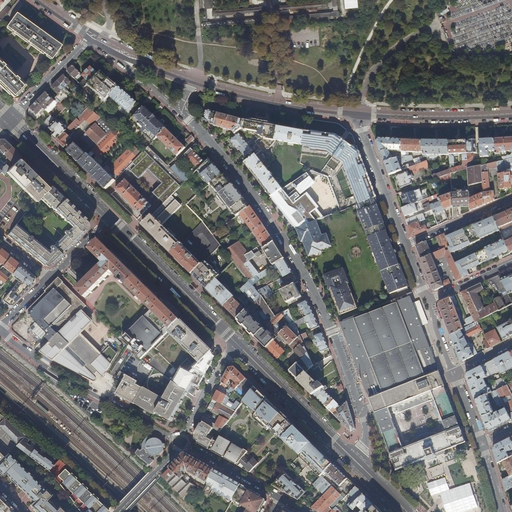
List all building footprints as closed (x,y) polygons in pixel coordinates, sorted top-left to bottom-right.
[(204,0),(205,9),(213,8),(212,0),(204,0)] [(276,6),(277,11),(283,10),(283,9),(323,5),(324,6),(329,5),(329,0),(323,1),(323,2),(283,6),(283,5),(276,6)] [(0,20),(10,9),(8,7),(7,7),(0,14),(0,20)] [(212,12),(212,17),(219,17),(219,16),(258,12),(258,13),(265,12),(265,7),(258,7),(258,8),(219,12),(219,11),(212,12)] [(277,17),(278,22),(288,21),(288,20),(333,15),(333,16),(339,15),(339,10),(332,11),(332,12),(288,16),(288,15),(277,17)] [(52,59),(62,45),(30,23),(17,13),(7,26),(52,59)] [(204,24),(205,29),(212,28),(211,28),(256,23),(256,24),(266,23),(266,18),(255,19),(255,20),(211,24),(211,23),(209,23),(208,13),(204,13),(205,24),(204,24)] [(0,84),(5,89),(13,97),(25,85),(0,60),(0,84)] [(80,73),(73,66),(67,71),(76,80),(77,79),(76,78),(80,73)] [(91,66),(82,75),(88,81),(87,82),(85,80),(84,81),(82,80),(79,83),(84,88),(98,73),(91,66)] [(117,88),(99,72),(98,73),(84,88),(76,96),(78,98),(86,105),(89,107),(94,111),(95,113),(107,99),(109,96),(117,88)] [(71,82),(64,74),(58,81),(65,88),(71,82)] [(65,88),(58,81),(51,87),(59,94),(55,97),(57,99),(59,101),(60,102),(63,99),(64,99),(67,96),(69,93),(65,88)] [(76,96),(84,88),(79,83),(78,82),(75,86),(78,89),(72,95),(75,98),(76,96)] [(118,86),(117,88),(109,96),(124,109),(127,111),(128,112),(137,102),(118,86)] [(46,92),(37,102),(44,109),(46,110),(55,101),(46,92)] [(124,109),(109,96),(107,99),(124,114),(127,111),(124,109)] [(46,110),(48,113),(56,105),(59,101),(57,99),(55,101),(46,110)] [(56,105),(62,111),(65,107),(60,102),(59,101),(56,105)] [(29,109),(29,113),(34,118),(39,113),(40,114),(44,109),(37,102),(29,109)] [(158,137),(166,128),(143,106),(132,119),(154,140),(158,137)] [(82,123),(79,126),(86,133),(92,127),(85,120),(94,111),(89,107),(84,112),(77,119),(82,123)] [(205,117),(203,119),(207,123),(208,121),(211,122),(211,123),(211,124),(214,125),(214,126),(232,131),(235,134),(241,129),(242,128),(244,120),(207,110),(205,117)] [(85,120),(92,127),(101,118),(95,113),(94,111),(85,120)] [(41,125),(45,129),(54,119),(53,117),(51,116),(45,121),(41,125)] [(95,144),(97,145),(110,131),(113,128),(101,118),(92,127),(86,133),(81,138),(92,148),(95,144)] [(63,146),(64,147),(68,143),(66,141),(70,137),(69,136),(79,126),(82,123),(77,119),(66,130),(56,140),(63,146)] [(53,137),(56,140),(66,130),(62,126),(63,125),(60,122),(60,123),(57,120),(49,128),(53,132),(54,131),(55,132),(52,136),(53,137)] [(273,126),(244,120),(242,128),(244,130),(251,140),(256,136),(259,138),(263,140),(268,144),(269,145),(270,144),(273,126)] [(125,130),(118,124),(113,128),(110,131),(119,140),(124,135),(122,133),(125,130)] [(284,128),(273,126),(270,144),(269,145),(268,144),(263,140),(258,143),(258,145),(262,151),(245,164),(248,168),(249,167),(250,169),(250,170),(253,174),(253,173),(264,188),(267,192),(268,191),(269,193),(269,194),(272,197),(275,195),(283,189),(272,175),(272,174),(271,173),(270,173),(263,164),(266,161),(261,154),(268,148),(269,149),(276,141),(276,140),(289,142),(289,143),(293,144),(293,143),(303,144),(305,131),(291,129),(284,128)] [(185,147),(166,128),(158,137),(177,156),(185,147)] [(91,175),(106,189),(115,180),(109,174),(113,171),(114,171),(112,173),(114,175),(116,173),(119,176),(124,171),(137,158),(128,149),(110,167),(108,166),(106,165),(104,168),(100,165),(103,162),(103,160),(101,159),(119,140),(110,131),(97,145),(92,150),(97,155),(93,159),(88,154),(87,155),(79,163),(91,175)] [(303,144),(302,150),(306,150),(307,144),(331,147),(332,149),(332,150),(333,151),(334,152),(335,152),(336,151),(344,157),(344,158),(346,160),(347,160),(348,160),(350,161),(361,192),(346,197),(339,178),(335,179),(346,209),(357,205),(373,199),(377,198),(360,152),(355,149),(353,147),(352,147),(343,141),(341,139),(336,135),(305,131),(303,144)] [(230,140),(238,150),(239,149),(247,143),(239,133),(230,140)] [(256,136),(251,140),(247,143),(239,149),(245,157),(253,151),(249,146),(259,138),(256,136)] [(511,158),(511,137),(494,139),(495,151),(495,154),(498,153),(500,151),(502,151),(502,153),(503,153),(503,152),(505,152),(506,152),(506,151),(511,151),(511,153),(511,155),(507,156),(502,157),(503,160),(511,158)] [(4,154),(11,146),(5,140),(4,139),(0,138),(0,152),(1,154),(2,153),(4,154)] [(378,138),(376,141),(379,148),(381,154),(385,163),(402,157),(402,152),(400,152),(401,156),(400,156),(398,156),(397,155),(396,155),(395,155),(394,153),(391,154),(390,151),(402,152),(401,139),(378,138)] [(421,140),(401,139),(402,152),(402,157),(406,156),(406,152),(422,153),(425,160),(424,160),(422,157),(414,160),(415,162),(416,165),(427,161),(424,155),(422,148),(421,140)] [(494,139),(480,140),(481,157),(489,156),(489,152),(488,151),(495,151),(494,139)] [(449,140),(421,140),(422,148),(424,155),(430,155),(430,158),(435,158),(435,153),(436,152),(436,156),(438,156),(438,155),(449,155),(449,141),(449,140)] [(470,141),(466,142),(467,162),(474,162),(473,161),(475,161),(474,157),(473,157),(473,156),(472,156),(471,153),(476,153),(475,140),(470,140),(470,141)] [(449,141),(449,155),(450,166),(454,166),(454,163),(454,157),(453,156),(452,156),(452,154),(453,154),(454,155),(455,156),(458,155),(458,154),(460,154),(460,155),(461,155),(461,154),(462,154),(463,164),(462,166),(461,166),(460,166),(456,167),(450,169),(450,173),(468,169),(468,168),(467,162),(466,142),(466,141),(449,141)] [(73,157),(79,163),(87,155),(76,143),(68,151),(73,157)] [(128,149),(137,158),(142,153),(133,144),(128,149)] [(19,159),(21,156),(16,151),(11,146),(4,154),(14,164),(19,159)] [(165,202),(171,195),(184,182),(170,169),(167,165),(164,162),(148,147),(142,153),(137,158),(124,171),(128,174),(131,171),(139,178),(146,171),(148,169),(162,183),(160,185),(153,192),(159,198),(160,197),(165,202)] [(205,162),(191,148),(184,155),(198,169),(205,162)] [(402,157),(385,163),(386,167),(387,169),(388,172),(389,173),(389,175),(399,171),(404,170),(408,168),(416,165),(415,162),(403,166),(404,167),(403,168),(402,169),(400,163),(401,164),(414,159),(412,156),(406,156),(402,157)] [(4,174),(7,171),(10,168),(5,163),(0,158),(0,170),(1,171),(4,174)] [(209,160),(208,158),(205,162),(198,169),(197,170),(209,185),(211,183),(222,174),(217,168),(214,165),(213,163),(212,164),(211,163),(210,164),(208,160),(209,160)] [(507,171),(511,170),(511,160),(511,158),(503,160),(497,162),(497,168),(497,175),(499,174),(499,171),(507,170),(507,171)] [(24,188),(35,176),(20,161),(21,160),(19,159),(14,164),(12,166),(10,168),(7,171),(24,188)] [(429,167),(427,161),(416,165),(408,168),(409,169),(410,169),(412,173),(429,167)] [(170,169),(184,182),(185,182),(189,177),(184,173),(183,173),(176,167),(179,164),(177,162),(170,169)] [(482,183),(483,191),(490,190),(488,169),(497,168),(497,162),(496,162),(481,166),(482,183)] [(469,186),(482,183),(481,166),(481,165),(468,168),(468,169),(469,186)] [(146,171),(160,185),(162,183),(148,169),(146,171)] [(434,180),(440,177),(450,173),(450,169),(436,174),(436,173),(432,175),(434,180)] [(404,170),(399,171),(400,175),(397,176),(401,188),(412,184),(411,180),(414,179),(412,175),(409,176),(408,172),(406,173),(404,170)] [(444,187),(451,184),(450,173),(440,177),(442,183),(443,183),(444,187)] [(499,174),(500,189),(511,188),(510,173),(499,174)] [(231,185),(222,174),(211,183),(219,194),(217,195),(226,207),(228,206),(236,217),(239,214),(240,214),(248,208),(242,199),(244,198),(238,191),(232,183),(231,185)] [(41,197),(48,189),(35,176),(24,188),(37,200),(41,197)] [(137,210),(142,215),(151,205),(125,180),(116,189),(121,194),(137,210)] [(54,209),(64,199),(57,192),(51,186),(48,189),(41,197),(53,209),(54,209)] [(305,225),(286,188),(283,189),(275,195),(280,205),(287,220),(288,219),(293,230),(297,228),(305,225)] [(470,205),(470,198),(469,191),(467,191),(467,192),(462,192),(462,191),(458,191),(458,193),(456,193),(456,188),(451,189),(452,192),(452,206),(470,205)] [(406,207),(416,203),(419,202),(424,200),(422,195),(421,191),(420,191),(420,190),(402,197),(406,207)] [(493,201),(495,200),(494,191),(483,193),(484,205),(493,201)] [(444,209),(452,206),(452,192),(450,193),(450,194),(440,198),(444,209)] [(477,208),(484,205),(483,193),(470,198),(470,205),(470,211),(477,208)] [(437,214),(445,211),(444,209),(440,198),(439,194),(434,196),(435,199),(438,198),(438,200),(439,201),(430,205),(432,210),(435,209),(437,214)] [(157,240),(171,253),(181,243),(168,230),(162,225),(181,205),(171,195),(165,202),(142,225),(145,228),(157,240)] [(68,222),(78,212),(64,199),(54,209),(64,218),(64,217),(65,218),(64,219),(64,220),(65,220),(66,221),(68,221),(67,222),(68,222)] [(375,206),(373,199),(357,205),(364,225),(366,224),(368,230),(366,231),(380,265),(381,265),(383,271),(382,272),(390,294),(389,294),(392,301),(408,294),(405,289),(408,287),(402,272),(400,272),(398,266),(400,265),(394,250),(386,231),(385,231),(383,226),(384,225),(379,210),(377,205),(375,206)] [(403,212),(405,217),(418,211),(415,205),(417,204),(416,203),(406,207),(402,208),(403,212)] [(426,212),(432,210),(430,205),(429,203),(423,205),(426,212)] [(104,205),(103,206),(120,223),(122,221),(105,204),(104,205)] [(248,208),(240,214),(253,232),(263,225),(257,216),(250,206),(248,208)] [(511,208),(493,217),(499,231),(511,225),(511,208)] [(420,233),(427,230),(425,226),(421,228),(419,222),(434,216),(432,210),(426,212),(406,220),(409,228),(412,234),(415,235),(420,233)] [(86,222),(87,221),(81,216),(78,212),(68,222),(73,227),(68,231),(67,230),(65,231),(64,232),(64,233),(65,234),(60,240),(68,248),(76,240),(87,230),(86,229),(87,227),(87,224),(86,222)] [(493,217),(462,229),(469,245),(499,231),(493,217)] [(205,261),(208,258),(220,245),(212,234),(202,221),(185,239),(187,240),(189,238),(192,241),(200,233),(203,233),(210,242),(211,245),(202,254),(203,255),(201,257),(202,258),(205,261)] [(305,225),(297,228),(301,238),(303,238),(309,255),(314,253),(315,255),(323,252),(322,251),(333,246),(328,234),(323,236),(322,235),(320,235),(315,221),(305,225)] [(22,247),(32,235),(31,235),(30,235),(29,236),(29,235),(30,234),(17,224),(7,235),(16,242),(22,247)] [(269,234),(263,225),(253,232),(260,244),(263,249),(274,241),(269,234)] [(469,245),(462,229),(444,237),(448,247),(446,248),(447,251),(449,254),(469,245)] [(220,245),(225,251),(228,248),(215,232),(212,234),(220,245)] [(444,237),(443,234),(435,237),(441,250),(446,248),(448,247),(444,237)] [(35,257),(44,246),(34,238),(33,238),(33,237),(33,236),(32,235),(22,247),(28,251),(35,257)] [(506,249),(508,254),(511,252),(511,235),(502,240),(506,249)] [(141,359),(168,331),(179,320),(152,292),(120,261),(98,239),(92,245),(93,246),(89,249),(103,263),(100,266),(99,266),(92,273),(93,273),(87,279),(87,278),(80,285),(80,286),(77,289),(85,297),(101,280),(107,275),(112,271),(120,279),(119,280),(122,283),(123,282),(136,295),(134,297),(136,299),(138,297),(151,309),(123,337),(124,337),(123,338),(130,345),(134,349),(133,351),(132,352),(132,353),(141,359)] [(64,252),(68,248),(60,240),(54,246),(53,245),(52,245),(51,245),(50,245),(50,246),(60,256),(64,252)] [(506,249),(502,240),(473,254),(479,265),(507,252),(506,249)] [(225,251),(233,262),(238,268),(244,276),(248,280),(260,273),(252,263),(251,264),(249,261),(255,256),(258,257),(265,253),(273,265),(284,258),(279,250),(274,241),(263,249),(255,254),(254,255),(252,251),(248,253),(239,241),(228,248),(225,251)] [(430,250),(427,241),(416,246),(419,252),(421,259),(432,254),(430,251),(432,250),(431,249),(430,250)] [(181,264),(192,274),(202,264),(199,261),(195,257),(196,256),(195,255),(194,256),(181,243),(171,253),(181,264)] [(52,265),(60,256),(50,246),(50,248),(51,249),(49,250),(44,246),(35,257),(40,261),(45,266),(45,265),(47,265),(49,265),(51,264),(52,265)] [(432,254),(421,259),(433,289),(435,291),(447,285),(451,284),(449,279),(444,281),(444,280),(442,281),(434,260),(444,256),(454,278),(456,281),(461,279),(447,251),(445,248),(442,250),(441,250),(432,254)] [(4,264),(10,257),(5,253),(1,249),(0,249),(0,263),(1,262),(4,264)] [(479,265),(473,254),(453,264),(461,279),(468,275),(466,271),(479,265)] [(11,273),(19,264),(14,260),(10,257),(4,264),(2,266),(11,273)] [(198,280),(206,288),(216,279),(222,272),(208,258),(205,261),(202,264),(192,274),(198,280)] [(249,281),(252,285),(259,280),(270,273),(277,269),(282,277),(292,272),(288,265),(284,258),(273,265),(260,273),(248,280),(249,281)] [(34,282),(34,276),(28,271),(19,264),(11,273),(8,277),(5,281),(12,288),(20,296),(34,282)] [(344,269),(327,275),(328,279),(326,279),(331,291),(332,291),(341,315),(358,309),(349,284),(350,284),(344,269)] [(295,278),(292,272),(282,277),(281,278),(286,288),(293,284),(295,283),(293,280),(296,279),(295,278)] [(502,281),(502,282),(508,294),(511,292),(511,291),(511,290),(511,274),(510,275),(510,277),(507,279),(506,277),(501,279),(502,281)] [(498,275),(485,281),(488,287),(490,286),(502,281),(501,279),(498,275)] [(46,337),(50,341),(81,311),(86,306),(59,278),(49,288),(26,312),(41,326),(49,334),(46,337)] [(215,298),(224,306),(232,298),(234,296),(216,279),(206,288),(210,293),(215,298)] [(246,305),(249,307),(261,295),(257,291),(252,285),(249,281),(240,290),(250,301),(246,305)] [(475,306),(482,320),(491,315),(503,309),(511,304),(511,301),(508,294),(502,282),(495,285),(502,298),(501,298),(499,298),(496,300),(495,301),(494,301),(495,304),(484,309),(481,303),(475,306)] [(470,288),(468,289),(475,305),(479,303),(474,293),(478,291),(478,293),(484,290),(481,283),(470,288)] [(293,284),(286,288),(281,291),(287,302),(299,295),(293,284)] [(261,295),(264,300),(274,294),(267,285),(257,291),(261,295)] [(11,306),(20,296),(12,288),(4,299),(7,302),(11,306)] [(466,321),(467,324),(468,327),(478,322),(482,320),(475,306),(475,305),(468,289),(463,292),(461,293),(472,316),(466,319),(466,321)] [(410,300),(408,294),(392,301),(343,321),(342,322),(344,325),(342,326),(349,346),(355,359),(367,392),(368,395),(368,394),(381,389),(383,393),(426,377),(425,373),(438,367),(419,319),(412,299),(410,300)] [(245,327),(255,337),(263,328),(249,314),(249,312),(250,311),(252,310),(254,309),(255,310),(260,305),(268,318),(263,323),(266,326),(275,316),(264,300),(261,295),(249,307),(246,311),(237,319),(245,327)] [(458,304),(455,296),(447,299),(440,302),(439,305),(445,320),(451,336),(463,329),(467,328),(468,327),(467,324),(462,326),(454,304),(455,303),(456,304),(458,304)] [(230,312),(237,319),(246,311),(243,308),(232,298),(224,306),(230,312)] [(305,317),(313,313),(310,307),(309,305),(302,309),(305,317)] [(259,341),(266,348),(273,341),(274,339),(267,331),(269,329),(270,330),(283,317),(285,320),(272,333),(276,337),(279,335),(293,320),(292,317),(288,309),(275,316),(266,326),(263,328),(255,337),(259,341)] [(100,353),(98,354),(79,335),(80,333),(92,322),(89,319),(81,311),(50,341),(40,352),(42,353),(53,360),(54,359),(59,362),(68,367),(77,372),(76,372),(83,376),(93,382),(94,382),(95,382),(96,381),(96,380),(97,379),(96,378),(94,375),(97,372),(102,377),(103,377),(111,364),(110,364),(112,361),(113,357),(115,353),(112,351),(113,350),(108,345),(100,353)] [(309,325),(317,321),(316,320),(313,313),(305,317),(298,320),(294,322),(300,336),(305,333),(304,330),(301,332),(298,324),(307,321),(309,325)] [(182,382),(196,392),(202,380),(212,361),(207,357),(212,352),(179,320),(168,331),(171,334),(155,349),(172,365),(182,375),(182,376),(181,377),(181,379),(181,381),(182,382)] [(293,320),(279,335),(281,336),(290,346),(300,336),(294,322),(293,320)] [(511,325),(510,321),(497,327),(503,340),(508,337),(511,335),(511,325)] [(478,322),(468,327),(467,328),(468,331),(465,332),(466,335),(467,337),(468,338),(482,331),(479,325),(480,325),(478,322)] [(454,345),(456,350),(454,351),(457,358),(457,359),(458,362),(460,361),(462,361),(464,362),(478,354),(472,344),(471,345),(470,342),(468,343),(462,332),(463,331),(463,329),(451,336),(454,345)] [(487,339),(492,347),(495,346),(502,342),(495,330),(485,335),(487,339)] [(323,334),(322,332),(314,336),(317,344),(325,340),(323,334)] [(98,354),(100,353),(80,333),(79,335),(98,354)] [(274,339),(273,341),(277,344),(282,340),(282,339),(280,337),(281,336),(279,335),(276,337),(274,339)] [(307,353),(305,348),(304,345),(302,347),(301,345),(303,342),(300,336),(290,346),(302,358),(307,353)] [(325,340),(317,344),(320,352),(329,349),(328,347),(325,340)] [(277,344),(273,341),(266,348),(273,354),(277,359),(284,352),(277,344)] [(501,356),(494,360),(500,371),(501,374),(511,368),(511,356),(510,352),(501,356)] [(313,365),(307,353),(302,358),(309,369),(313,365)] [(488,363),(482,366),(488,378),(488,379),(492,377),(492,376),(500,371),(494,360),(488,363)] [(293,375),(298,380),(306,372),(307,371),(303,367),(302,368),(297,364),(298,363),(297,362),(289,371),(293,375)] [(490,386),(489,385),(487,386),(484,379),(488,378),(482,366),(468,373),(466,377),(471,389),(476,401),(483,397),(482,394),(484,393),(485,396),(488,395),(491,393),(493,392),(491,388),(489,389),(488,387),(490,386)] [(235,390),(246,379),(242,374),(234,367),(229,368),(223,380),(220,385),(225,388),(227,385),(231,378),(235,382),(231,387),(230,387),(229,387),(227,390),(228,390),(225,395),(226,396),(229,397),(234,391),(235,390)] [(457,446),(466,442),(456,417),(444,384),(442,379),(438,368),(438,367),(425,373),(426,377),(383,393),(381,389),(368,394),(368,395),(375,413),(396,470),(405,466),(410,465),(418,461),(419,462),(427,458),(427,459),(436,455),(435,455),(444,452),(444,451),(457,446)] [(125,379),(142,389),(143,388),(136,384),(138,382),(120,371),(116,378),(123,382),(125,379)] [(93,382),(83,376),(82,376),(95,383),(96,382),(102,377),(97,372),(94,375),(96,378),(97,379),(96,380),(96,381),(95,382),(94,382),(93,382)] [(305,386),(313,394),(324,387),(318,382),(317,384),(306,372),(298,380),(305,386)] [(47,378),(55,385),(58,383),(49,377),(47,378)] [(495,392),(497,391),(507,386),(503,378),(491,384),(495,391),(495,392)] [(122,397),(134,404),(142,389),(125,379),(123,382),(116,394),(122,397)] [(247,396),(254,387),(250,382),(246,379),(235,390),(234,391),(238,395),(242,391),(247,396)] [(171,420),(187,392),(173,382),(164,399),(143,387),(143,388),(142,389),(134,404),(155,415),(156,413),(170,420),(171,420)] [(225,388),(220,385),(217,391),(225,395),(228,390),(227,390),(225,388)] [(497,391),(511,421),(511,420),(511,393),(508,385),(507,386),(497,391)] [(319,400),(324,406),(332,398),(325,391),(327,388),(326,386),(324,387),(313,394),(319,400)] [(78,403),(82,396),(79,394),(66,387),(64,391),(78,403)] [(253,410),(264,396),(260,392),(254,387),(247,396),(244,400),(243,402),(248,406),(253,410)] [(225,395),(217,391),(215,395),(212,399),(222,404),(226,396),(225,395)] [(483,397),(476,401),(480,414),(481,416),(483,420),(486,429),(489,430),(491,431),(511,421),(497,391),(495,392),(495,391),(493,392),(491,393),(492,395),(498,406),(499,405),(500,407),(501,407),(503,406),(504,409),(496,413),(495,415),(493,416),(493,414),(493,413),(494,412),(488,397),(488,396),(489,396),(488,395),(485,396),(483,397)] [(269,403),(281,413),(272,404),(264,396),(253,410),(248,406),(248,407),(256,414),(263,408),(269,403)] [(330,411),(334,416),(342,408),(332,398),(324,406),(330,411)] [(228,421),(235,412),(230,409),(222,404),(212,399),(211,402),(216,405),(214,408),(209,405),(207,410),(219,416),(228,421)] [(235,412),(241,404),(236,401),(230,409),(235,412)] [(342,408),(334,416),(341,422),(351,432),(353,431),(355,430),(350,411),(347,402),(342,408)] [(270,425),(281,413),(269,403),(263,408),(256,414),(251,417),(266,430),(269,427),(270,425)] [(293,427),(294,426),(288,420),(281,413),(270,425),(274,430),(273,431),(274,432),(276,430),(278,432),(276,434),(277,435),(278,434),(283,438),(293,427)] [(219,432),(228,421),(219,416),(215,424),(209,421),(210,420),(204,416),(201,420),(201,421),(203,421),(213,428),(219,432)] [(0,424),(0,428),(17,444),(25,436),(7,421),(5,419),(0,424)] [(208,449),(214,438),(208,435),(209,434),(210,434),(213,428),(203,421),(201,424),(200,423),(194,434),(195,435),(194,437),(194,438),(194,439),(195,440),(197,442),(197,443),(200,445),(208,449)] [(300,456),(311,445),(301,436),(293,427),(283,438),(282,438),(300,456)] [(418,511),(371,466),(377,459),(369,452),(363,458),(363,459),(353,450),(357,446),(357,443),(350,437),(346,432),(344,433),(343,435),(348,439),(353,444),(339,459),(335,455),(330,450),(329,451),(327,452),(332,457),(337,462),(341,462),(346,457),(355,466),(349,473),(359,482),(364,476),(379,490),(371,498),(374,500),(385,510),(386,509),(375,499),(381,492),(400,511),(418,511)] [(150,466),(154,462),(150,459),(152,457),(154,457),(155,457),(157,456),(159,455),(160,454),(162,452),(163,451),(163,449),(163,448),(165,448),(164,444),(162,445),(162,444),(160,441),(158,440),(156,439),(155,439),(153,439),(151,440),(149,436),(147,437),(146,439),(144,440),(143,443),(142,445),(142,446),(142,448),(142,450),(141,452),(139,450),(136,454),(150,466)] [(244,457),(248,452),(233,443),(231,445),(229,444),(230,442),(228,441),(228,439),(226,437),(224,438),(211,448),(212,449),(212,450),(211,451),(213,452),(222,457),(223,456),(225,457),(224,458),(229,461),(235,464),(237,465),(244,457)] [(49,471),(53,465),(51,464),(54,460),(45,453),(43,457),(38,453),(40,450),(31,443),(29,446),(26,444),(28,440),(24,438),(15,446),(49,471)] [(211,448),(224,438),(223,438),(222,440),(219,438),(218,440),(214,438),(208,449),(211,451),(212,450),(210,449),(211,448)] [(511,441),(510,438),(506,440),(501,443),(496,445),(494,450),(498,464),(503,461),(511,456),(511,453),(510,453),(508,454),(507,453),(511,450),(511,441)] [(322,475),(333,465),(322,454),(312,444),(311,445),(300,456),(297,459),(310,472),(312,469),(314,467),(322,475)] [(31,489),(37,483),(32,479),(33,478),(26,471),(25,472),(7,454),(3,459),(0,461),(0,472),(2,475),(4,473),(26,495),(31,489)] [(208,482),(215,470),(202,462),(199,461),(187,454),(183,455),(170,468),(181,479),(182,479),(183,477),(185,478),(189,482),(196,486),(204,491),(205,488),(196,483),(192,481),(187,476),(186,476),(185,472),(189,472),(198,477),(199,476),(200,477),(200,478),(204,480),(208,482)] [(511,456),(503,461),(510,476),(511,475),(511,456)] [(249,472),(258,463),(253,458),(249,462),(244,457),(237,465),(236,465),(244,469),(249,472)] [(339,487),(347,479),(339,471),(333,465),(322,475),(321,476),(323,478),(326,474),(338,486),(339,487)] [(321,476),(322,475),(314,467),(312,469),(320,477),(321,476)] [(181,479),(170,468),(167,471),(163,476),(170,483),(173,487),(181,479)] [(224,475),(215,470),(208,482),(208,483),(205,488),(204,491),(206,492),(210,491),(211,489),(226,497),(233,501),(234,500),(234,498),(242,485),(224,475)] [(57,476),(63,482),(68,477),(62,471),(57,476)] [(286,494),(298,500),(305,492),(297,485),(296,485),(292,481),(293,480),(284,472),(271,485),(275,487),(277,485),(281,489),(280,490),(286,494)] [(106,511),(109,510),(103,505),(102,506),(97,500),(91,495),(86,490),(80,485),(75,479),(70,475),(68,477),(63,482),(68,487),(67,489),(73,494),(69,497),(71,500),(71,501),(73,504),(78,499),(83,504),(78,510),(79,511),(106,511)] [(509,477),(502,480),(504,486),(506,491),(511,488),(511,475),(510,476),(509,477)] [(313,485),(324,496),(335,486),(332,484),(331,485),(323,478),(321,476),(320,477),(313,485)] [(182,479),(181,479),(173,487),(184,498),(196,486),(189,482),(187,484),(182,479)] [(318,511),(319,511),(330,511),(335,507),(347,496),(355,487),(351,483),(347,479),(339,487),(338,486),(336,488),(335,486),(324,496),(312,508),(318,511)] [(63,482),(60,486),(64,491),(67,489),(68,487),(63,482)] [(63,511),(59,507),(56,510),(46,500),(51,495),(46,490),(44,491),(37,483),(31,489),(44,502),(36,511),(63,511)] [(246,487),(242,485),(234,498),(238,500),(237,502),(248,508),(249,509),(247,511),(246,511),(245,511),(263,511),(262,511),(263,508),(267,502),(260,498),(261,495),(260,495),(251,490),(251,491),(250,492),(245,489),(245,488),(246,487)] [(417,495),(421,491),(420,488),(417,485),(414,485),(410,488),(411,492),(414,495),(417,495)] [(350,508),(363,494),(359,490),(355,487),(347,496),(352,501),(347,506),(350,508)] [(30,506),(36,511),(44,502),(31,489),(26,495),(33,502),(30,506)] [(367,511),(366,511),(368,509),(370,511),(375,506),(369,500),(363,494),(350,508),(354,511),(367,511)]
